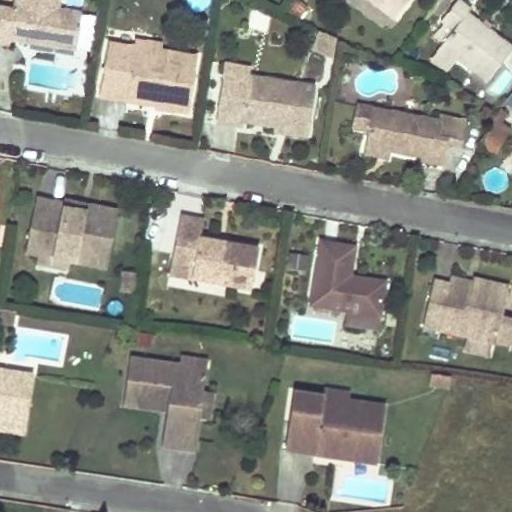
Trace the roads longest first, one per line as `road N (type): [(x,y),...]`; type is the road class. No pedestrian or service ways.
road 1 (residential): [(511,229),(0,131)]
road 2 (residential): [(0,474),(241,511)]
